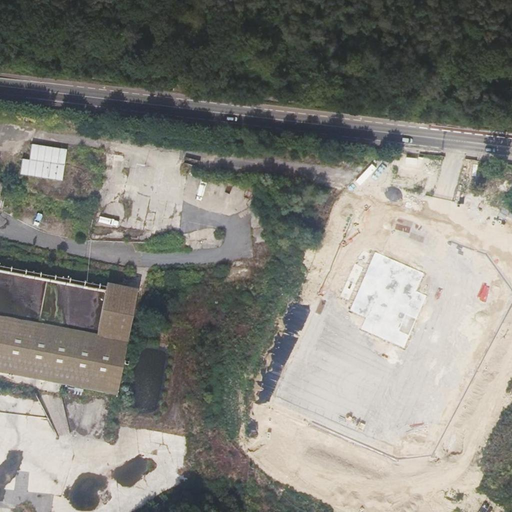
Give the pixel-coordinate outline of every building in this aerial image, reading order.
[(29,160),(22,159),(19,175),(62,181),(67,149),(31,143),(29,160)] [(125,156),(94,151),(93,157),(100,158),(99,164),(115,167),(116,161),(124,162),(125,156)] [(366,182),(386,183),(387,160),(367,159),(366,182)] [(386,185),(359,204),(363,210),(390,191),(386,185)] [(392,196),(359,217),(364,224),(396,203),(392,196)] [(397,208),(379,221),(388,233),(406,221),(397,208)] [(424,272),(376,251),(351,310),(366,316),(360,330),(403,349),(427,295),(416,291),(424,272)] [(0,376),(116,398),(136,291),(105,285),(103,294),(0,274),(0,376)]
